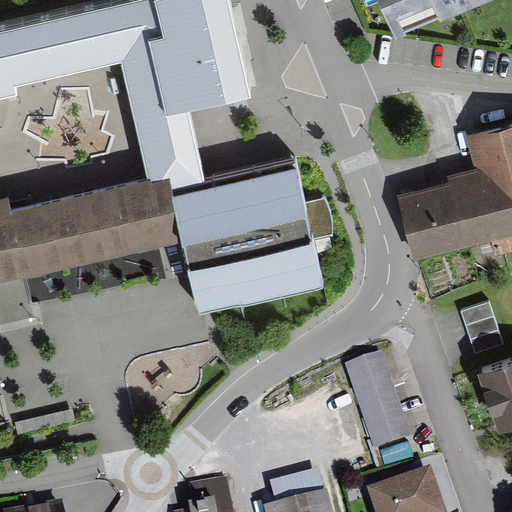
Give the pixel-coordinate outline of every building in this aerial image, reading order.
[(249,90),(229,0),(111,0),(0,25),(0,93),(17,89),(13,78),(120,55),(134,116),(188,103),(249,90)] [(379,0),(395,34),(406,30),(404,26),(437,12),(439,17),(477,0),(379,0)] [(188,103),(134,116),(147,174),(170,170),(174,188),(206,181),(188,103)] [(511,112),(469,124),(482,173),(404,193),(419,250),(496,230),(500,245),(511,241),(511,112)] [(0,275),(180,236),(196,307),(321,281),(296,162),(206,181),(174,188),(170,170),(147,174),(13,204),(10,190),(0,192),(0,275)] [(478,350),(508,341),(494,297),(464,306),(478,350)] [(511,341),(479,351),(498,418),(511,414),(511,341)] [(366,445),(408,431),(383,352),(340,366),(366,445)] [(384,450),(387,464),(415,458),(412,444),(384,450)] [(446,511),(428,456),(362,478),(373,511),(446,511)] [(234,511),(227,475),(190,482),(193,500),(190,501),(191,509),(175,511),(174,511),(234,511)] [(328,511),(322,490),(263,507),(264,511),(328,511)] [(66,511),(63,498),(5,510),(4,511),(66,511)]
